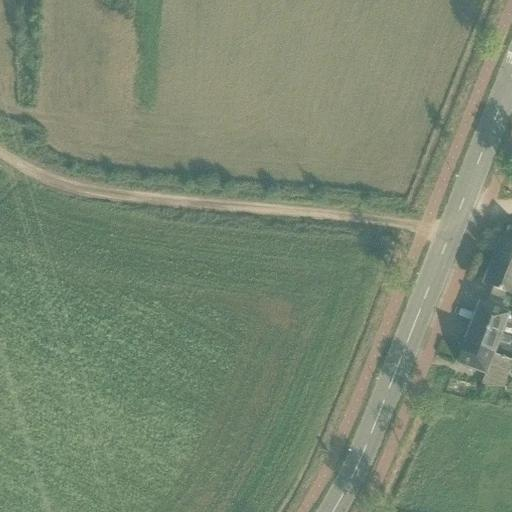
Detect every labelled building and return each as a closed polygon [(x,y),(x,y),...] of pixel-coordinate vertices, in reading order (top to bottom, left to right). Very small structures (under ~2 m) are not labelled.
[(494,253),(491,262),(511,269),(511,244),(500,239),(499,242),(497,241),(492,252),(494,253)] [(511,269),(491,262),(487,270),(485,270),(481,280),(483,281),(482,283),(511,296),(511,292),(511,269)] [(478,303),(469,324),(499,335),(500,335),(511,339),(511,317),(496,311),(478,303)] [(469,324),(462,343),(511,362),(511,350),(496,344),(500,335),(469,324)] [(511,362),(462,343),(454,363),(483,374),(479,384),(502,385),(507,372),(511,374),(511,362)]
